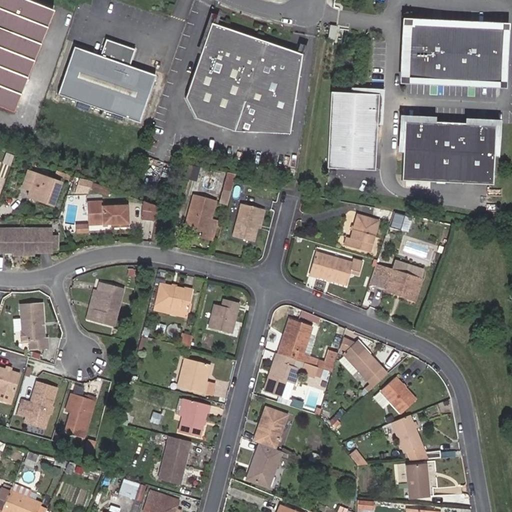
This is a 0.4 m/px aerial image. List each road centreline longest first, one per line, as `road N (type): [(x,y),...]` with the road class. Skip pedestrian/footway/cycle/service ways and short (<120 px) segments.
road 1 (residential): [(267,283),(438,359),(453,376),(482,511)]
road 2 (residential): [(207,511),(267,283)]
road 3 (residential): [(53,275),(133,252),(267,283)]
road 4 (unknown): [(387,97),(389,186),(404,196),(469,205)]
road 5 (unknown): [(308,6),(388,28),(387,97)]
road 6 (unknown): [(0,120),(17,120),(30,107),(63,22)]
road 7 (unknown): [(387,97),(511,104)]
